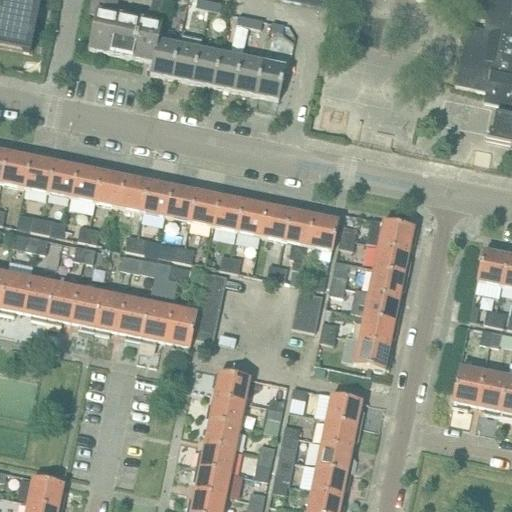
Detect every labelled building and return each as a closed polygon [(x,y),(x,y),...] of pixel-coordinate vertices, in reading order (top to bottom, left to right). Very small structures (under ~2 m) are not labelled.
[(0,0),(0,47),(23,52),(23,54),(28,55),(39,0),(0,0)] [(157,44),(161,26),(114,16),(117,0),(92,0),(89,16),(95,18),(88,52),(152,65),(152,66),(157,44)] [(152,0),(148,18),(159,20),(163,0),(152,0)] [(330,0),(283,0),(283,3),(328,13),(330,0)] [(511,149),(511,0),(480,0),(476,22),(484,24),(483,33),(466,29),(454,89),(485,95),(482,106),(498,110),(497,117),(496,116),(491,138),(492,138),(491,143),(486,142),(486,144),(511,149)] [(209,5),(197,2),(195,11),(207,13),(209,5)] [(209,5),(207,13),(220,16),(221,7),(209,5)] [(250,22),(237,19),(235,28),(248,30),(250,22)] [(250,22),(248,30),(260,33),(262,24),(250,22)] [(282,37),(283,29),(271,26),(269,35),(282,37)] [(178,48),(171,82),(192,86),(199,52),(201,42),(180,38),(178,48)] [(149,77),(171,82),(178,48),(157,44),(152,66),(152,65),(149,77)] [(192,86),(214,90),(220,57),(199,52),(192,86)] [(214,90),(235,95),(242,61),(220,57),(214,90)] [(235,95),(256,99),(263,65),(242,61),(235,95)] [(263,65),(256,99),(278,104),(285,70),(263,65)] [(0,187),(24,192),(31,157),(15,154),(15,157),(7,156),(0,187)] [(46,160),(31,157),(24,192),(47,197),(54,165),(46,164),(46,160)] [(47,197),(71,202),(78,167),(62,164),(62,167),(54,165),(47,197)] [(71,202),(94,207),(101,175),(93,173),(93,170),(78,167),(71,202)] [(109,177),(101,175),(94,207),(118,211),(125,176),(109,173),(109,177)] [(118,211),(142,216),(148,185),(140,183),(141,180),(125,176),(118,211)] [(156,187),(148,185),(142,216),(165,221),(173,186),(157,183),(156,187)] [(165,221),(189,226),(195,195),(187,193),(188,189),(173,186),(165,221)] [(189,226),(212,231),(220,196),(204,193),(203,196),(195,195),(189,226)] [(235,199),(220,196),(212,231),(236,236),(242,204),(234,203),(235,199)] [(236,236),(260,241),(267,206),(251,202),(251,206),(242,204),(236,236)] [(282,209),(267,206),(260,241),(283,245),(290,214),(281,212),(282,209)] [(301,277),(307,250),(314,215),(298,212),(298,216),(290,214),(283,245),(291,247),(288,264),(292,265),(290,275),(301,277)] [(329,218),(314,215),(307,250),(331,255),(337,223),(329,222),(329,218)] [(30,234),(39,236),(42,222),(33,220),(30,234)] [(39,236),(49,238),(52,224),(42,222),(39,236)] [(381,225),(376,249),(408,256),(410,248),(414,249),(417,233),(414,233),(414,232),(381,225)] [(77,244),(86,246),(89,232),(80,230),(77,244)] [(86,246),(96,248),(99,234),(89,232),(86,246)] [(340,242),(354,245),(356,235),(342,232),(340,242)] [(38,242),(28,240),(25,254),(35,256),(38,242)] [(124,254),(134,256),(136,242),(127,240),(124,254)] [(38,242),(35,256),(45,258),(48,244),(38,242)] [(146,244),(136,242),(134,256),(143,258),(146,244)] [(340,242),(338,252),(352,255),(354,245),(340,242)] [(407,264),(408,256),(376,249),(372,273),(407,280),(410,265),(407,264)] [(85,252),(75,250),(73,264),(82,266),(85,252)] [(171,264),(181,266),(184,251),(174,250),(171,264)] [(501,291),(507,259),(499,257),(500,254),(484,250),(484,253),(483,253),(476,286),(501,291)] [(181,266),(191,268),(194,254),(184,251),(181,266)] [(95,254),(85,252),(82,266),(92,268),(95,254)] [(228,275),(231,261),(221,259),(218,273),(228,275)] [(501,291),(511,292),(511,259),(507,259),(501,291)] [(133,262),(123,260),(120,274),(130,276),(133,262)] [(231,261),(228,275),(237,277),(240,263),(231,261)] [(142,264),(133,262),(130,276),(139,278),(142,264)] [(330,289),(344,292),(349,268),(335,265),(330,289)] [(7,267),(6,276),(30,278),(31,269),(7,267)] [(153,281),(150,298),(164,301),(167,284),(177,286),(180,271),(156,267),(153,281)] [(268,269),(265,283),(275,285),(278,271),(268,269)] [(189,273),(180,271),(177,286),(187,288),(189,273)] [(275,285),(285,287),(287,273),(278,271),(275,285)] [(372,273),(367,296),(399,303),(400,295),(404,296),(407,280),(372,273)] [(30,281),(7,276),(0,308),(0,317),(14,321),(15,317),(22,318),(30,281)] [(204,277),(202,287),(223,292),(226,281),(204,277)] [(323,295),(326,281),(316,279),(313,293),(323,295)] [(53,286),(30,281),(22,318),(30,320),(30,324),(45,327),(53,286)] [(61,326),(70,328),(77,291),(53,286),(45,327),(60,330),(61,326)] [(221,303),(223,292),(202,287),(200,298),(221,303)] [(330,289),(328,298),(342,301),(344,292),(330,289)] [(93,337),(101,296),(77,291),(70,328),(78,330),(77,334),(93,337)] [(125,301),(101,296),(93,337),(108,340),(109,336),(117,338),(125,301)] [(296,308),(319,313),(322,301),(298,296),(296,308)] [(397,311),(399,303),(367,296),(362,320),(397,327),(401,312),(397,311)] [(219,314),(221,303),(200,298),(198,309),(219,314)] [(140,346),(148,305),(125,301),(117,338),(125,339),(124,343),(140,346)] [(172,310),(148,305),(140,346),(155,350),(156,346),(164,347),(172,310)] [(319,313),(296,308),(293,320),(317,325),(319,313)] [(217,325),(219,314),(198,309),(196,315),(195,320),(217,325)] [(195,320),(196,315),(172,310),(164,347),(172,349),(171,353),(187,356),(187,353),(188,353),(191,342),(193,331),(195,320)] [(483,327),(493,329),(496,315),(486,313),(483,327)] [(493,329),(501,331),(504,316),(496,315),(493,329)] [(357,319),(355,326),(360,327),(357,343),(389,350),(391,342),(394,343),(397,327),(362,320),(357,319)] [(214,335),(217,325),(195,320),(193,331),(214,335)] [(317,325),(293,320),(290,332),(314,337),(317,325)] [(322,326),(320,336),(334,339),(336,329),(322,326)] [(212,346),(214,335),(193,331),(191,342),(212,346)] [(491,335),(482,333),(479,347),(489,349),(491,335)] [(491,335),(489,349),(497,351),(500,336),(491,335)] [(332,348),(334,339),(320,336),(318,346),(332,348)] [(352,367),(356,341),(346,340),(341,365),(352,367)] [(387,358),(389,350),(357,343),(352,368),(385,374),(388,374),(391,359),(387,358)] [(459,369),(451,407),(452,407),(451,410),(467,414),(468,410),(476,411),(483,374),(459,369)] [(507,379),(483,374),(476,411),(484,413),(483,417),(498,420),(507,379)] [(213,400),(245,407),(250,383),(217,376),(217,377),(214,376),(211,392),(215,392),(213,400)] [(511,380),(507,379),(498,420),(511,422),(511,380)] [(293,392),(291,401),(305,404),(307,394),(293,392)] [(330,399),(325,423),(360,431),(363,415),(360,414),(361,406),(330,399)] [(205,423),(240,430),(245,407),(213,400),(211,408),(208,408),(205,423)] [(282,415),(284,405),(270,402),(268,412),(282,415)] [(282,415),(268,412),(263,435),(277,438),(282,415)] [(203,447),(235,454),(240,430),(205,423),(202,439),(205,439),(203,447)] [(325,423),(320,447),(351,453),(353,445),(356,446),(360,431),(325,423)] [(285,429),(283,439),(297,442),(299,432),(285,429)] [(283,439),(281,449),(295,451),(297,442),(283,439)] [(195,470),(230,478),(235,454),(203,447),(202,455),(198,455),(195,470)] [(320,447),(315,470),(350,478),(353,462),(350,461),(351,453),(320,447)] [(272,461),(274,452),(260,449),(258,459),(272,461)] [(256,468),(253,481),(267,484),(270,471),(272,461),(258,459),(256,468)] [(194,495),(225,501),(230,478),(195,470),(192,486),(195,487),(194,495)] [(315,470),(310,494),(342,500),(343,492),(347,493),(350,478),(315,470)] [(275,476),(273,486),(287,489),(289,479),(275,476)] [(63,489),(31,482),(26,506),(54,511),(61,511),(65,498),(62,497),(63,489)] [(273,486),(271,496),(285,498),(287,489),(273,486)] [(310,494),(306,511),(342,511),(344,509),(340,508),(342,500),(310,494)] [(186,511),(223,511),(225,501),(194,495),(192,502),(189,502),(186,511)] [(262,509),(264,499),(250,496),(248,506),(262,509)]
